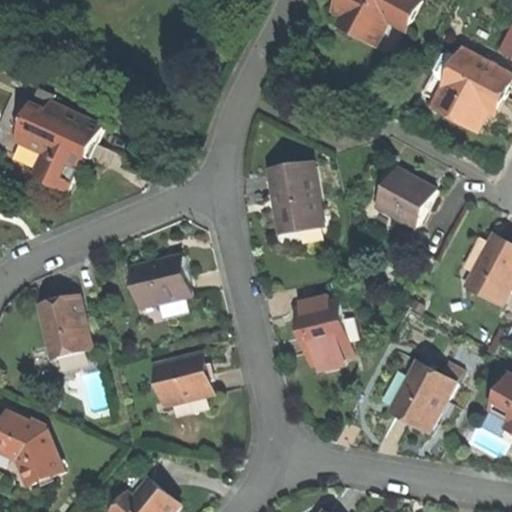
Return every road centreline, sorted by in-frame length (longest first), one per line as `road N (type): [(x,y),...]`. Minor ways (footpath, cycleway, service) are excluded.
road 1 (residential): [(274,449),(225,197)]
road 2 (residential): [(0,286),(40,258),(182,203),(225,197)]
road 3 (residential): [(274,449),(511,495)]
road 4 (residential): [(225,197),(234,120),(295,0)]
